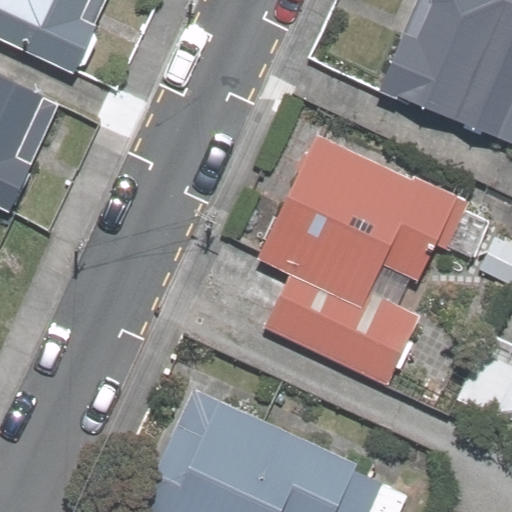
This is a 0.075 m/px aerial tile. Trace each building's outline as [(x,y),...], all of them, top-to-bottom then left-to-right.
[(0,0),(0,47),(58,74),(91,0),(0,0)] [(511,0),(413,0),(376,88),(511,144),(511,0)] [(0,206),(49,94),(0,72),(0,206)] [(452,198),(304,132),(294,128),(236,260),(271,275),(246,331),(385,393),(419,316),(403,309),(452,198)] [(511,426),(511,339),(482,414),(511,426)] [(360,482),(177,390),(115,511),(397,511),(407,492),(366,472),(360,482)]
